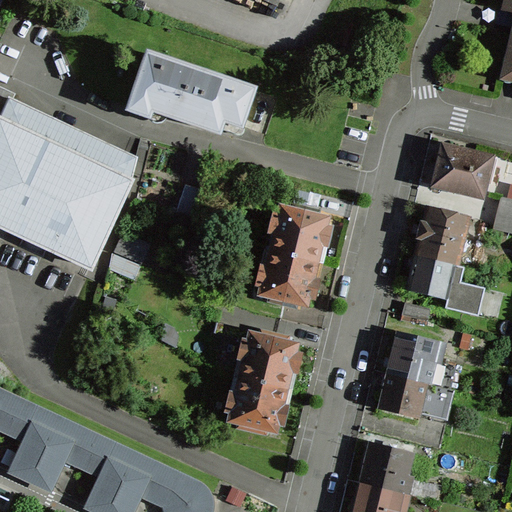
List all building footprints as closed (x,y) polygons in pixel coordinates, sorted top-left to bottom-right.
[(511,0),(508,0),(505,11),(511,12),(511,45),(503,80),(511,82),(511,0)] [(253,89),(148,52),(129,108),(148,114),(151,108),(218,131),(222,118),(241,125),(253,89)] [(0,120),(0,221),(97,267),(131,177),(136,158),(12,99),(15,93),(0,85),(0,118),(1,119),(0,120)] [(443,146),(433,186),(482,199),(482,194),(486,179),(492,157),(443,146)] [(497,159),(492,157),(486,179),(491,181),(497,159)] [(192,215),(199,188),(185,185),(179,211),(192,215)] [(501,197),(497,212),(504,214),(507,199),(501,197)] [(295,255),(305,212),(281,205),(280,213),(272,212),(268,229),(275,231),(271,250),(295,255)] [(421,238),(417,254),(454,264),(464,221),(466,216),(428,207),(425,223),(421,222),(417,238),(421,238)] [(328,217),(305,212),(295,255),(317,261),(321,243),(327,245),(331,227),(326,225),(328,217)] [(497,212),(493,228),(500,230),(504,214),(497,212)] [(511,232),(511,216),(504,214),(500,230),(511,232)] [(146,262),(152,244),(125,233),(118,250),(146,262)] [(295,255),(271,250),(267,265),(260,264),(255,282),(262,285),(260,292),(284,297),(295,255)] [(142,264),(112,252),(111,269),(136,279),(142,264)] [(454,264),(417,254),(409,289),(445,299),(446,296),(448,297),(457,264),(454,264)] [(295,255),(284,297),(307,303),(309,296),(313,297),(319,278),(313,277),(317,261),(295,255)] [(404,302),(401,314),(427,320),(429,308),(404,302)] [(208,304),(203,317),(222,325),(228,312),(208,304)] [(243,358),(240,374),(264,380),(275,336),(251,330),(248,338),(242,337),(237,356),(243,358)] [(397,331),(388,373),(451,388),(455,365),(435,361),(439,344),(434,343),(435,340),(397,331)] [(264,380),(287,386),(291,369),(296,370),(301,352),(296,351),(298,341),(275,336),(264,380)] [(240,374),(236,373),(234,378),(238,379),(235,391),(229,390),(224,408),(230,410),(229,417),(253,423),(264,380),(240,374)] [(451,388),(388,373),(381,407),(419,416),(419,411),(447,418),(454,389),(451,388)] [(264,380),(253,423),(276,429),(278,421),(283,422),(288,404),(283,402),(287,386),(264,380)] [(0,427),(25,440),(11,470),(49,487),(63,457),(101,476),(87,505),(101,511),(130,511),(139,493),(164,505),(164,511),(207,511),(209,508),(208,499),(206,493),(199,487),(0,390),(0,427)] [(370,443),(360,481),(406,492),(410,476),(407,474),(412,453),(370,443)] [(406,492),(360,481),(352,511),(397,511),(398,510),(406,511),(410,493),(406,492)]
